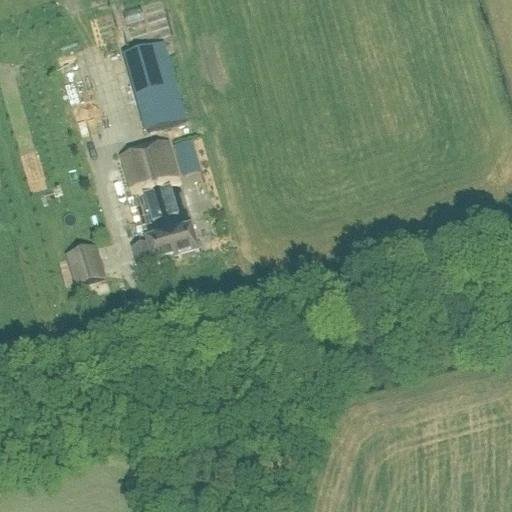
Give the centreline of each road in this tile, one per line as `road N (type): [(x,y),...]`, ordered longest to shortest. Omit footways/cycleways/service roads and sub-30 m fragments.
road 1 (unclassified): [(0,416),(511,272)]
road 2 (track): [(287,511),(342,319)]
